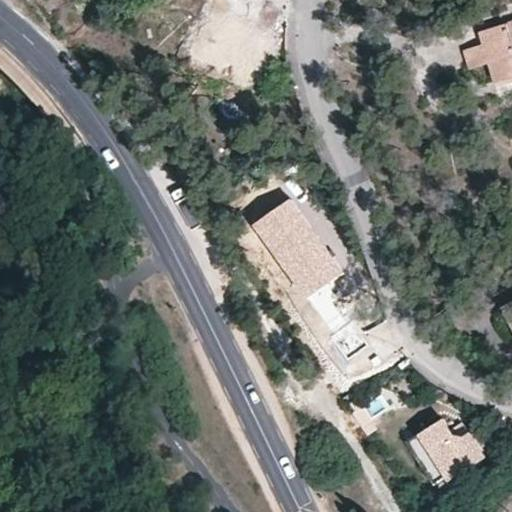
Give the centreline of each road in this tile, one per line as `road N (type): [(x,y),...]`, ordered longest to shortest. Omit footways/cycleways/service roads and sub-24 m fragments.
road 1 (tertiary): [(302,511),(139,188),(64,76),(0,15)]
road 2 (residential): [(511,399),(428,362),(413,335),(368,206),(322,112),(305,41),(305,0)]
road 3 (track): [(396,511),(302,369),(226,274),(191,288)]
